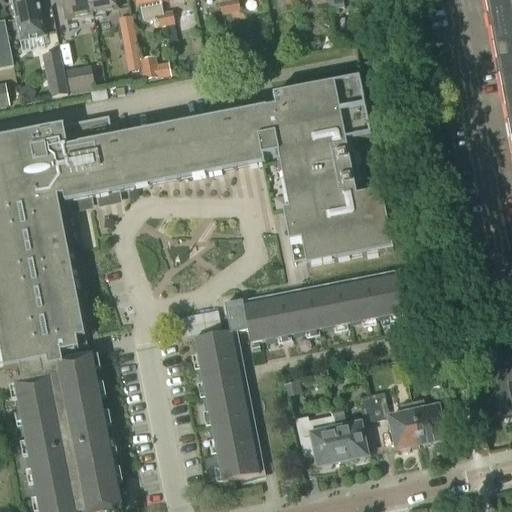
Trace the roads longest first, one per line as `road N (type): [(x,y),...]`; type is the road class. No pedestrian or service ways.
road 1 (residential): [(511,291),(455,0)]
road 2 (residential): [(243,215),(163,210),(129,221),(118,237),(143,314)]
road 3 (residential): [(175,511),(143,314)]
road 4 (residential): [(320,511),(511,471)]
road 5 (residential): [(143,314),(199,298),(242,270),(253,250),(243,215)]
